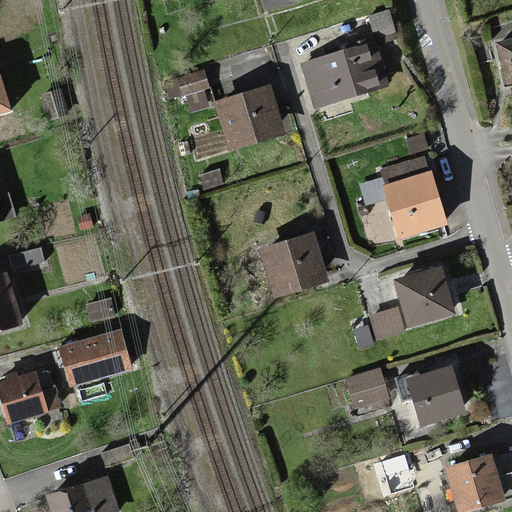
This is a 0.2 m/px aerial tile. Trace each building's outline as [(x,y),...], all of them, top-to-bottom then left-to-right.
[(511,31),(491,37),(501,79),(511,76),(511,31)] [(363,46),(304,61),(314,98),(372,83),(363,46)] [(266,85),(217,97),(229,146),(279,133),(266,85)] [(424,168),(382,179),(396,232),(438,221),(424,168)] [(312,231),(261,244),(272,288),(324,275),(312,231)] [(10,266),(0,269),(0,322),(26,315),(10,266)] [(435,266),(395,276),(407,323),(447,313),(435,266)] [(124,329),(66,348),(76,381),(135,363),(124,329)] [(43,369),(2,380),(12,416),(53,405),(43,369)] [(447,370),(404,380),(415,422),(457,412),(447,370)] [(483,454),(444,463),(454,503),(493,493),(483,454)] [(401,463),(382,468),(389,497),(408,492),(401,463)] [(118,511),(108,475),(46,494),(51,511),(118,511)]
